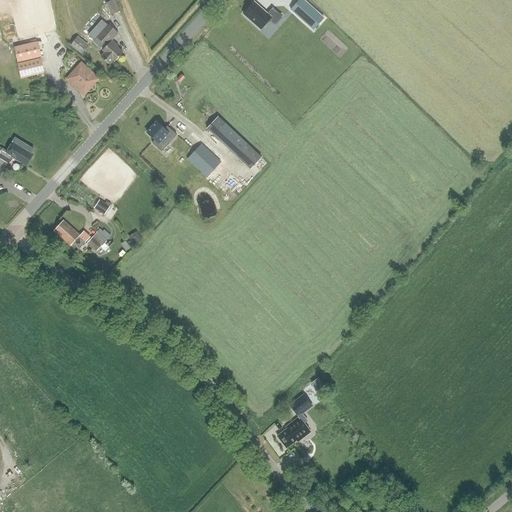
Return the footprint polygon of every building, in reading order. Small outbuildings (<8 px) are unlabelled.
[(120,11),(115,0),(98,0),(105,17),(120,11)] [(303,0),(299,0),(290,10),(313,30),(323,18),(303,0)] [(243,14),(260,30),(269,20),(275,26),(283,17),(272,8),(267,14),(254,2),(243,14)] [(97,37),(93,42),(100,49),(105,44),(107,46),(103,50),(105,52),(101,57),(110,64),(114,60),(116,61),(123,52),(117,47),(119,45),(112,40),(119,33),(109,24),(97,37)] [(89,45),(77,36),(70,46),(81,55),(89,45)] [(14,47),(17,63),(41,57),(37,41),(14,47)] [(18,64),(22,78),(45,72),(41,58),(18,64)] [(77,88),(77,89),(80,92),(81,92),(83,94),(97,78),(80,63),(66,79),(77,88)] [(250,169),(261,157),(218,116),(206,129),(250,169)] [(156,122),(147,133),(155,140),(152,143),(161,151),(176,135),(167,126),(164,129),(156,122)] [(9,160),(11,156),(26,165),(32,155),(31,154),(33,149),(15,138),(7,151),(2,148),(0,147),(0,163),(6,167),(10,160),(9,160)] [(201,144),(187,159),(207,178),(221,162),(201,144)] [(104,215),(110,206),(99,200),(94,208),(104,215)] [(72,242),(78,248),(85,241),(79,235),(80,234),(63,219),(54,229),(70,244),(72,242)] [(97,250),(106,239),(97,230),(87,241),(97,250)] [(134,244),(144,241),(140,231),(130,234),(134,244)] [(318,377),(311,383),(320,396),(327,390),(318,377)] [(289,405),(299,417),(286,427),(287,429),(277,436),(286,448),(296,440),(297,442),(310,432),(304,423),(307,421),(300,412),(311,404),(304,394),(289,405)]
